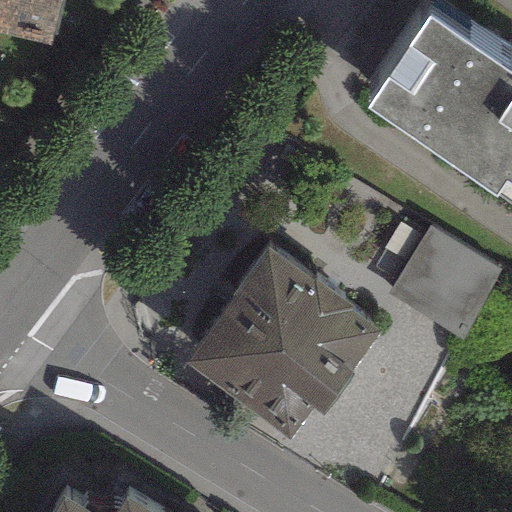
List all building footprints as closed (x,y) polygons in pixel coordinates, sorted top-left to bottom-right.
[(0,0),(0,35),(49,46),(59,0),(0,0)] [(496,194),(511,205),(511,75),(428,17),(366,109),(492,199),(496,194)] [(501,270),(426,226),(385,295),(460,339),(501,270)] [(348,373),(378,331),(264,247),(228,295),(232,298),(182,365),(287,441),(310,409),(321,417),(352,376),(348,373)] [(115,511),(82,511),(61,498),(52,511),(145,511),(124,499),(115,511)]
